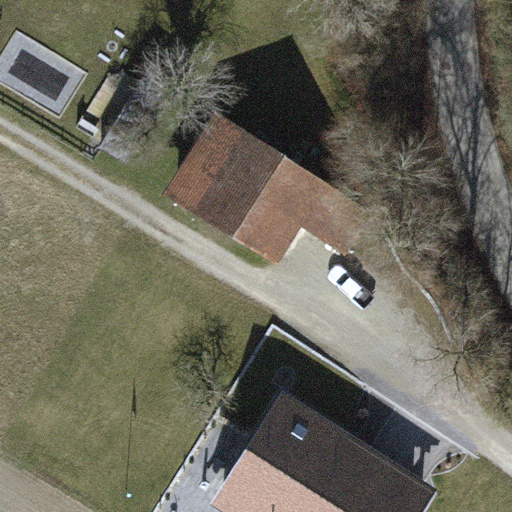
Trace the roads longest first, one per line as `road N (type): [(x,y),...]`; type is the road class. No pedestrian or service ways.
road 1 (track): [(0,132),(358,344),(511,461)]
road 2 (tertiary): [(511,253),(460,97),(460,0)]
